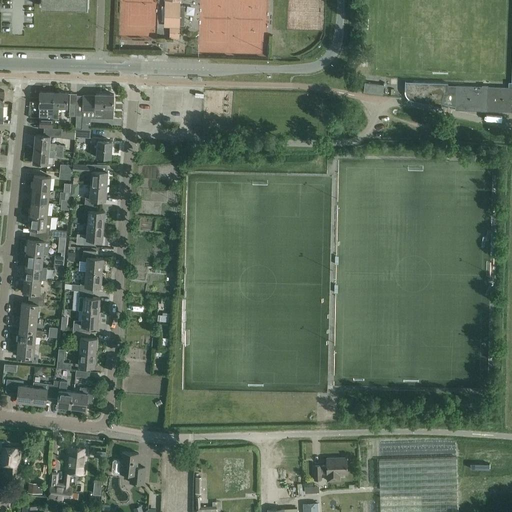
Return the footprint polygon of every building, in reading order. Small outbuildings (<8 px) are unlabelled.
[(41,0),(41,7),(83,8),(87,8),(87,0),(41,0)] [(180,6),(179,0),(166,0),(166,26),(170,26),(170,37),(179,37),(179,25),(184,25),(184,17),(182,17),(182,13),(184,13),(184,6),(180,6)] [(406,97),(407,98),(409,99),(411,100),(441,107),(444,93),(447,93),(448,83),(412,81),(412,84),(408,89),(408,90),(405,90),(405,89),(404,91),(405,92),(405,94),(406,96),(406,97)] [(384,85),(364,82),(363,92),(383,95),(384,85)] [(483,87),(482,87),(456,86),(455,110),(511,111),(511,87),(488,87),(488,90),(483,89),(483,87)] [(40,92),(39,106),(48,106),(48,113),(53,113),(54,92),(40,92)] [(54,92),(53,113),(59,113),(59,107),(67,107),(68,93),(54,92)] [(103,117),(113,117),(113,94),(95,93),(95,95),(83,95),(82,110),(95,110),(95,113),(103,113),(103,117)] [(40,118),(40,127),(53,127),(53,118),(53,113),(48,113),(47,118),(40,118)] [(36,134),(34,148),(55,150),(56,144),(57,143),(49,142),(50,135),(61,136),(62,128),(44,127),(43,135),(36,134)] [(75,129),(75,137),(90,138),(91,129),(75,129)] [(112,141),(106,140),(107,138),(92,137),(91,152),(93,154),(97,155),(111,157),(112,141)] [(34,148),(33,162),(47,164),(48,156),(55,157),(55,156),(55,150),(34,148)] [(60,164),(59,171),(73,172),(73,170),(73,165),(60,164)] [(86,171),(86,174),(91,175),(90,184),(106,185),(108,171),(91,170),(92,164),(87,164),(87,171),(86,171)] [(73,172),(59,171),(59,178),(72,179),(73,172)] [(34,175),(33,188),(49,190),(51,177),(34,175)] [(85,204),(98,205),(98,199),(105,200),(106,185),(90,184),(90,194),(85,193),(85,204)] [(33,188),(31,201),(48,203),(49,190),(33,188)] [(47,216),(47,215),(48,203),(31,201),(30,214),(47,216)] [(85,204),(84,213),(88,213),(87,224),(103,225),(104,211),(97,210),(98,205),(85,204)] [(35,228),(35,234),(50,235),(51,216),(47,215),(47,216),(30,214),(29,227),(35,228)] [(103,225),(87,224),(87,234),(77,233),(76,243),(94,244),(95,239),(102,239),(103,225)] [(35,234),(34,240),(28,239),(26,253),(43,254),(44,247),(48,248),(50,235),(35,234)] [(86,260),(85,271),(102,272),(103,258),(96,257),(96,251),(83,250),(82,260),(86,260)] [(43,254),(26,253),(25,266),(42,267),(43,254)] [(42,267),(25,266),(24,279),(41,280),(42,267)] [(71,290),(80,290),(93,291),(94,286),(101,286),(102,272),(85,271),(85,280),(81,280),(80,284),(72,283),(71,290)] [(41,280),(24,279),(23,292),(29,292),(28,298),(43,300),(44,293),(39,292),(41,280)] [(78,310),(83,311),(99,312),(100,298),(93,297),(93,291),(80,290),(79,296),(78,310)] [(28,304),(21,303),(20,316),(37,318),(38,305),(43,305),(43,300),(28,298),(28,304)] [(73,330),(90,331),(91,326),(98,326),(99,312),(83,311),(82,321),(74,320),(73,330)] [(171,316),(158,315),(157,322),(170,323),(171,316)] [(20,316),(19,329),(36,331),(36,330),(37,318),(20,316)] [(19,329),(18,342),(34,344),(35,336),(40,337),(42,335),(42,331),(36,330),(36,331),(19,329)] [(90,331),(73,330),(72,340),(81,341),(80,351),(96,352),(97,338),(90,337),(90,331)] [(170,339),(162,338),(161,348),(169,349),(170,339)] [(18,342),(16,355),(21,356),(21,362),(37,363),(38,356),(33,356),(34,344),(18,342)] [(58,349),(56,368),(70,370),(71,363),(63,363),(64,350),(58,349)] [(96,352),(80,351),(79,365),(94,366),(96,352)] [(90,372),(76,370),(75,376),(89,378),(90,372)] [(33,387),(23,385),(23,381),(13,380),(12,393),(18,393),(17,401),(32,402),(34,387),(33,387)] [(54,380),(54,385),(53,398),(58,399),(57,406),(72,407),(74,391),(66,390),(67,382),(60,381),(54,380)] [(34,387),(32,402),(45,404),(46,397),(53,398),(54,385),(48,384),(34,382),(33,387),(34,387)] [(74,391),(72,407),(86,409),(87,402),(93,403),(95,389),(80,387),(80,392),(74,391)] [(6,446),(5,455),(2,455),(1,463),(12,464),(10,474),(18,475),(19,465),(20,465),(20,460),(19,460),(20,452),(19,452),(19,448),(13,447),(13,446),(7,445),(7,446),(6,446)] [(69,447),(65,486),(50,484),(49,498),(71,501),(73,487),(69,487),(70,472),(85,474),(87,449),(69,447)] [(137,467),(138,453),(122,451),(121,462),(120,462),(119,460),(114,460),(113,461),(112,472),(113,474),(117,474),(119,473),(119,472),(131,473),(130,482),(144,484),(145,467),(137,467)] [(380,511),(458,511),(457,457),(379,459),(380,511)] [(327,458),(327,466),(321,466),(314,466),(314,480),(322,480),(321,473),(327,473),(327,474),(328,474),(328,481),(340,480),(340,474),(347,474),(347,458),(327,458)] [(172,495),(186,496),(187,480),(185,480),(185,461),(165,461),(164,487),(172,487),(172,495)] [(94,494),(101,494),(102,481),(95,480),(94,494)] [(0,511),(2,511),(3,506),(10,506),(11,493),(0,492),(0,511)] [(216,510),(216,506),(200,506),(200,496),(199,496),(199,493),(195,493),(195,496),(196,511),(216,510)] [(318,511),(318,503),(303,504),(303,511),(318,511)]
